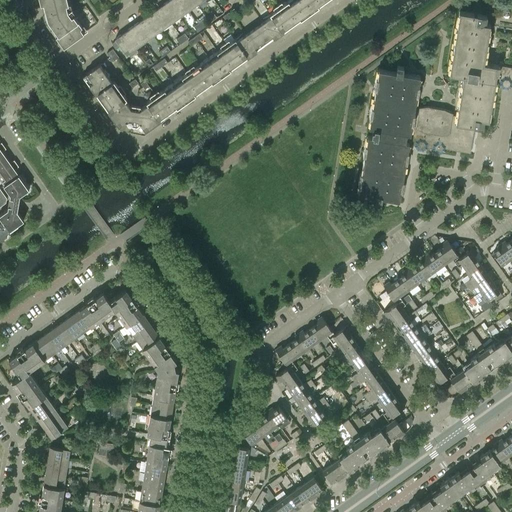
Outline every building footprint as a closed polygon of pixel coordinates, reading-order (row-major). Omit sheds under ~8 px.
[(71,16),(68,11),(68,10),(66,4),(68,3),(67,0),(39,0),(41,3),(43,3),(47,15),(54,14),(56,18),(50,23),(58,34),(55,35),(64,47),(84,33),(80,28),(82,26),(73,14),(71,16)] [(180,16),(168,0),(159,7),(171,23),(180,16)] [(181,0),(168,0),(180,16),(188,10),(181,0)] [(194,0),(181,0),(188,10),(197,4),(194,0)] [(271,15),(262,21),(258,25),(254,28),(266,44),(269,41),(274,38),(309,12),(300,0),(288,0),(270,13),(271,15)] [(300,0),(309,12),(326,0),(300,0)] [(159,7),(156,9),(150,13),(162,29),(171,23),(159,7)] [(511,66),(484,62),(490,24),(485,23),(487,15),(459,11),(449,73),(463,76),(456,115),(452,114),(453,112),(444,109),(428,106),(419,107),(418,109),(414,108),(416,95),(415,95),(417,84),(418,85),(420,75),(406,73),(407,66),(397,65),(396,71),(378,68),(377,78),(378,78),(376,88),(375,88),(372,106),(373,106),(372,117),(370,117),(369,126),(374,127),(374,129),(372,129),(371,133),(373,134),(373,135),(367,135),(366,144),(367,144),(365,155),(364,155),(361,172),(362,173),(361,183),(359,183),(358,192),(375,195),(374,202),(385,204),(386,197),(399,199),(401,190),(399,190),(401,179),(402,179),(405,161),(404,161),(406,151),(407,151),(409,142),(415,143),(414,146),(417,150),(422,151),(426,148),(426,147),(432,148),(435,153),(440,153),(444,151),(444,148),(470,153),(471,143),(470,142),(470,139),(472,139),(474,125),(483,127),(484,119),(489,120),(495,81),(500,81),(499,84),(502,88),(507,89),(511,86),(511,85),(511,66)] [(229,12),(223,16),(226,20),(232,16),(229,12)] [(162,29),(150,13),(141,19),(143,21),(153,35),(162,29)] [(153,35),(143,21),(141,19),(133,26),(144,42),(153,35)] [(144,42),(133,26),(124,32),(125,34),(135,48),(144,42)] [(235,38),(208,57),(221,75),(257,50),(261,47),(266,44),(254,28),(250,30),(245,33),(237,40),(235,38)] [(135,48),(125,34),(124,32),(120,34),(115,38),(116,40),(112,43),(116,49),(120,46),(126,54),(135,48)] [(199,33),(194,37),(197,41),(202,37),(199,33)] [(188,41),(191,45),(197,41),(194,37),(188,41)] [(107,53),(109,56),(113,61),(118,57),(112,48),(107,53)] [(186,101),(221,75),(208,57),(173,82),(186,101)] [(164,58),(158,62),(161,66),(167,62),(164,58)] [(161,66),(158,62),(153,66),(156,70),(161,66)] [(127,98),(120,89),(114,80),(112,81),(99,64),(86,73),(93,81),(89,84),(118,126),(125,121),(128,124),(132,125),(135,109),(131,108),(125,100),(127,98)] [(132,87),(138,83),(135,78),(129,83),(132,87)] [(149,86),(145,80),(141,83),(145,89),(149,86)] [(145,130),(181,105),(186,101),(173,82),(146,102),(147,103),(139,109),(135,109),(132,125),(137,126),(140,123),(145,130)] [(6,157),(0,160),(0,174),(16,163),(14,159),(10,162),(6,157)] [(16,163),(0,174),(0,179),(4,185),(19,174),(15,168),(18,166),(16,163)] [(17,210),(19,201),(20,195),(29,188),(25,182),(23,184),(17,176),(19,175),(19,174),(4,185),(10,194),(9,197),(7,208),(0,213),(0,215),(9,229),(10,229),(8,227),(16,221),(18,223),(24,219),(17,210)] [(9,229),(0,215),(0,234),(3,239),(7,237),(4,233),(9,229)] [(443,246),(435,252),(443,264),(452,258),(454,261),(460,257),(447,239),(441,243),(443,246)] [(505,240),(500,243),(511,258),(511,256),(511,240),(511,239),(506,243),(505,240)] [(502,264),(511,258),(500,243),(496,246),(498,249),(493,252),(502,264)] [(480,264),(474,255),(476,254),(472,248),(460,257),(454,261),(458,266),(462,264),(468,272),(480,264)] [(428,253),(424,256),(434,270),(443,264),(435,252),(430,255),(428,253)] [(421,261),(417,264),(425,276),(434,270),(424,256),(420,259),(421,261)] [(410,265),(406,268),(417,283),(425,276),(417,264),(412,268),(410,265)] [(480,264),(468,272),(471,277),(464,282),(467,287),(486,273),(480,264)] [(404,274),(399,277),(408,289),(417,283),(406,268),(402,271),(404,274)] [(455,268),(451,271),(456,278),(460,275),(455,268)] [(486,273),(467,287),(470,291),(477,285),(481,290),(493,281),(486,273)] [(383,285),(396,302),(401,298),(399,295),(408,289),(399,277),(391,283),(389,281),(383,285)] [(502,295),(499,291),(493,281),(481,290),(484,295),(476,300),(480,304),(489,298),(492,295),(495,300),(502,295)] [(126,289),(109,300),(109,301),(115,309),(126,324),(143,312),(138,306),(140,304),(139,302),(138,302),(133,295),(131,297),(126,289)] [(96,297),(95,294),(92,296),(85,301),(87,304),(79,309),(92,326),(115,309),(109,301),(109,300),(103,292),(96,297)] [(390,315),(396,324),(408,315),(407,315),(401,307),(405,304),(401,298),(396,302),(383,311),(387,317),(390,315)] [(489,298),(480,304),(483,309),(492,303),(489,298)] [(417,306),(412,299),(408,301),(413,308),(417,306)] [(79,309),(72,314),(84,331),(92,326),(79,309)] [(414,324),(411,320),(418,314),(415,310),(407,315),(408,315),(396,324),(402,333),(414,324)] [(131,332),(148,320),(143,312),(126,324),(131,332)] [(72,314),(64,320),(76,337),(84,331),(72,314)] [(317,322),(309,328),(318,340),(326,334),(329,337),(334,333),(321,316),(316,320),(317,322)] [(64,320),(56,326),(68,342),(76,337),(64,320)] [(148,320),(131,332),(137,340),(154,328),(148,320)] [(408,342),(428,328),(425,323),(417,329),(414,324),(402,333),(408,342)] [(347,324),(334,333),(329,337),(333,343),(336,340),(342,349),(354,340),(348,332),(351,330),(347,324)] [(68,342),(56,326),(48,331),(60,348),(68,342)] [(143,348),(159,336),(154,328),(137,340),(143,348)] [(303,329),(298,332),(309,347),(318,340),(309,328),(304,332),(303,329)] [(427,342),(423,337),(431,332),(428,328),(408,342),(415,350),(427,342)] [(494,362),(502,356),(504,359),(511,353),(511,350),(504,339),(505,339),(504,338),(495,344),(493,342),(484,348),(472,330),(466,334),(479,352),(470,358),(472,361),(463,367),(464,368),(472,380),(473,381),(483,374),(481,372),(489,366),(491,368),(492,368),(487,362),(490,361),(493,366),(495,364),(496,365),(494,362)] [(48,331),(40,337),(52,354),(60,348),(48,331)] [(296,338),(291,341),(300,353),(309,347),(298,332),(294,335),(296,338)] [(164,342),(159,336),(143,348),(157,369),(175,365),(174,362),(176,360),(171,352),(173,350),(168,343),(166,341),(164,342)] [(40,337),(32,343),(44,359),(52,354),(40,337)] [(354,340),(342,349),(346,354),(338,359),(341,363),(361,349),(354,340)] [(275,349),(288,366),(293,362),(291,359),(300,353),(291,341),(283,347),(281,345),(275,349)] [(427,342),(415,350),(421,359),(440,345),(437,341),(430,346),(427,342)] [(26,347),(24,345),(22,346),(22,347),(15,352),(16,354),(8,359),(20,376),(28,370),(29,370),(44,359),(32,343),(26,347)] [(329,345),(326,347),(331,354),(334,352),(329,345)] [(440,345),(421,359),(427,368),(439,360),(436,355),(443,349),(440,345)] [(361,349),(341,363),(344,367),(352,362),(355,366),(367,358),(361,349)] [(456,361),(451,354),(448,357),(453,364),(456,361)] [(367,358),(355,366),(358,371),(351,376),(354,381),(373,367),(367,358)] [(439,360),(427,368),(433,376),(431,378),(435,384),(448,375),(453,371),(449,365),(445,368),(439,360)] [(282,379),(288,388),(300,379),(294,371),(297,368),(293,362),(288,366),(275,375),(279,381),(282,379)] [(304,363),(300,365),(305,372),(309,370),(304,363)] [(175,365),(157,369),(158,369),(153,395),(173,398),(175,390),(178,391),(178,388),(179,379),(177,379),(178,369),(175,368),(175,365)] [(368,384),(380,375),(373,367),(354,381),(350,383),(353,387),(357,385),(364,379),(368,384)] [(455,374),(453,371),(448,375),(460,392),(466,388),(464,386),(472,380),(464,368),(455,374)] [(28,370),(20,376),(12,382),(17,389),(14,390),(16,393),(21,400),(23,398),(29,406),(45,394),(29,370),(28,370)] [(319,386),(327,380),(323,375),(315,381),(319,386)] [(380,375),(368,384),(371,389),(363,394),(366,398),(386,384),(380,375)] [(300,379),(288,388),(294,397),(314,383),(311,379),(303,384),(300,379)] [(314,383),(294,397),(300,406),(312,397),(309,392),(317,387),(314,383)] [(386,384),(366,398),(369,402),(377,397),(380,402),(392,393),(386,384)] [(398,402),(392,393),(380,402),(386,410),(383,413),(387,419),(392,415),(405,406),(401,400),(398,402)] [(45,394),(29,406),(34,413),(51,401),(45,394)] [(173,398),(153,395),(152,404),(172,407),(173,398)] [(312,397),(300,406),(307,414),(326,400),(323,396),(316,401),(312,397)] [(326,400),(307,414),(313,423),(318,420),(321,424),(328,419),(322,410),(329,405),(326,400)] [(51,401),(34,413),(40,421),(57,409),(51,401)] [(172,407),(152,404),(150,414),(170,417),(172,407)] [(287,417),(279,405),(274,409),(272,407),(268,410),(278,424),(281,428),(290,421),(287,417)] [(371,411),(376,418),(380,415),(375,408),(371,411)] [(57,409),(40,421),(45,429),(62,417),(57,409)] [(265,415),(261,418),(269,430),(278,424),(268,410),(263,413),(265,415)] [(170,435),(171,426),(169,426),(170,417),(150,414),(147,433),(150,434),(149,442),(156,443),(156,442),(158,443),(158,444),(166,445),(167,438),(170,438),(170,435)] [(389,422),(380,428),(389,440),(397,434),(399,436),(405,432),(392,415),(387,419),(389,422)] [(62,417),(45,429),(51,437),(68,425),(62,417)] [(254,419),(250,422),(260,437),(269,430),(261,418),(256,422),(254,419)] [(370,451),(378,445),(380,448),(390,441),(389,440),(380,428),(380,427),(371,433),(369,430),(360,437),(348,419),(342,423),(355,441),(346,447),(348,450),(339,456),(340,457),(349,469),(348,469),(349,470),(359,463),(357,460),(365,455),(367,457),(363,451),(365,449),(369,454),(371,453),(371,454),(372,453),(370,451)] [(243,432),(237,437),(249,445),(260,437),(250,422),(246,425),(248,428),(243,431),(243,432)] [(249,445),(237,437),(236,445),(234,445),(233,451),(230,450),(229,455),(247,458),(249,445)] [(501,438),(497,441),(507,455),(511,452),(511,443),(508,437),(503,440),(501,438)] [(118,450),(119,444),(100,441),(98,453),(105,455),(106,448),(118,450)] [(495,446),(490,450),(499,462),(507,455),(497,441),(493,444),(495,446)] [(170,456),(172,446),(166,445),(158,444),(158,443),(156,442),(156,443),(149,442),(146,461),(166,465),(168,456),(170,456)] [(70,449),(50,445),(48,455),(68,459),(70,449)] [(481,480),(493,471),(491,469),(500,463),(499,462),(490,450),(489,449),(480,455),(482,458),(474,464),(472,461),(471,462),(477,470),(476,471),(475,471),(470,464),(468,466),(467,465),(468,468),(460,473),(458,471),(449,478),(459,492),(468,486),(469,488),(481,480)] [(68,459),(48,455),(47,465),(67,468),(68,459)] [(247,458),(229,455),(228,460),(231,461),(231,466),(245,469),(247,458)] [(340,457),(331,463),(342,477),(346,474),(344,472),(348,469),(349,469),(340,457)] [(166,465),(146,461),(144,471),(164,474),(166,465)] [(337,480),(342,477),(331,463),(322,469),(331,481),(336,478),(337,480)] [(67,468),(47,465),(45,474),(65,478),(67,468)] [(245,469),(231,466),(230,472),(227,472),(226,477),(243,480),(245,469)] [(164,474),(144,471),(143,481),(163,484),(164,474)] [(318,473),(304,482),(314,497),(319,494),(317,491),(322,488),(318,483),(322,480),(318,473)] [(65,478),(45,474),(43,484),(64,487),(65,478)] [(243,480),(226,477),(225,482),(228,482),(227,488),(241,490),(243,480)] [(452,500),(451,498),(459,492),(449,478),(440,484),(442,487),(433,493),(432,490),(431,490),(435,496),(433,498),(429,493),(428,494),(427,493),(426,494),(428,496),(420,502),(418,500),(409,507),(409,508),(410,507),(412,511),(436,511),(438,511),(447,511),(444,507),(452,500)] [(163,484),(143,481),(141,490),(161,494),(163,484)] [(304,482),(295,489),(304,501),(308,497),(310,500),(314,497),(304,482)] [(42,493),(39,492),(38,501),(37,504),(40,504),(38,511),(59,511),(64,487),(43,484),(42,493)] [(499,494),(505,489),(503,485),(497,490),(499,494)] [(241,490),(227,488),(226,493),(223,493),(222,498),(223,499),(233,500),(240,501),(241,490)] [(295,489),(287,495),(297,509),(301,506),(299,504),(304,501),(295,489)] [(161,494),(141,490),(139,500),(160,503),(161,494)] [(287,495),(278,501),(285,511),(287,511),(291,510),(292,511),(293,511),(297,509),(287,495)] [(233,500),(223,499),(223,501),(222,501),(219,511),(231,511),(233,503),(232,503),(233,500)] [(158,511),(160,503),(139,500),(137,511),(158,511)] [(285,511),(278,501),(269,507),(272,511),(285,511)] [(501,511),(493,501),(487,505),(492,511),(501,511)]
